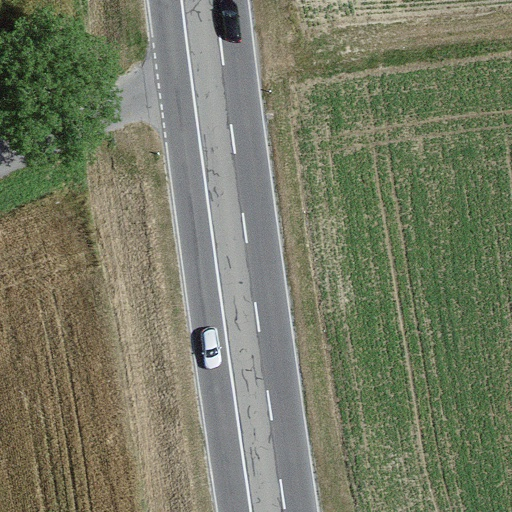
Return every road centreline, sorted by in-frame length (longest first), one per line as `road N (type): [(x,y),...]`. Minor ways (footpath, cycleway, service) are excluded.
road 1 (secondary): [(220,66),(286,511)]
road 2 (track): [(511,39),(220,66)]
road 3 (unclassified): [(220,66),(0,164)]
